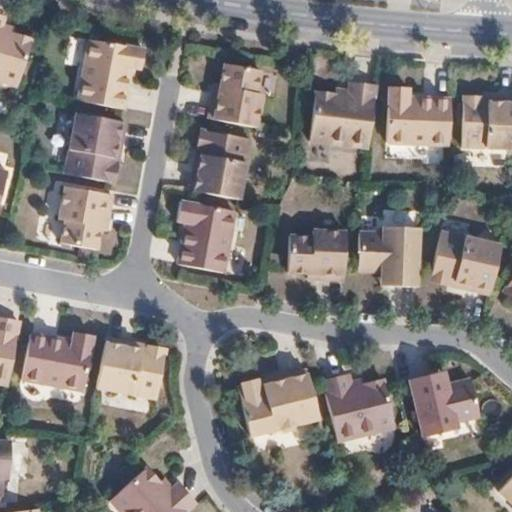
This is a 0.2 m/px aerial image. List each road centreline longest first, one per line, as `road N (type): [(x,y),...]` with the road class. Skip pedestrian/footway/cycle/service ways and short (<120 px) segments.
road 1 (residential): [(511,368),(458,334),(237,313),(197,322)]
road 2 (residential): [(241,0),(486,26)]
road 3 (residential): [(173,74),(132,288)]
road 4 (residential): [(197,322),(193,373),(212,462),(248,511)]
road 5 (residential): [(132,288),(0,269)]
